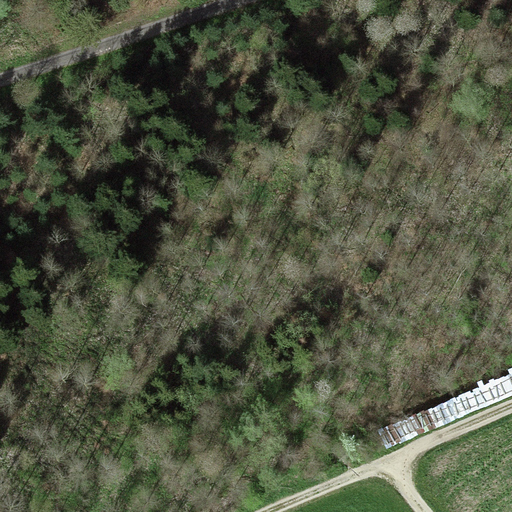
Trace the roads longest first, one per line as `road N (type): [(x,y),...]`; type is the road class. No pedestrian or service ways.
road 1 (track): [(511,399),(272,511)]
road 2 (track): [(0,71),(209,0)]
